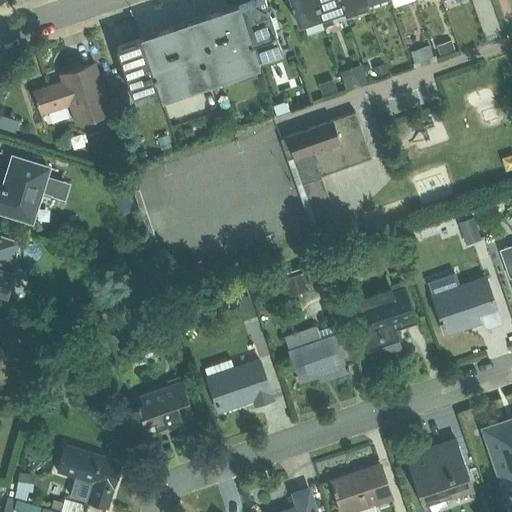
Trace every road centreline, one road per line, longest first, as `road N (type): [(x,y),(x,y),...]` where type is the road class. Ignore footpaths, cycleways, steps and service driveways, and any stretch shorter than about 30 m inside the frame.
road 1 (residential): [(511,378),(168,496),(162,511)]
road 2 (residential): [(0,44),(131,0)]
